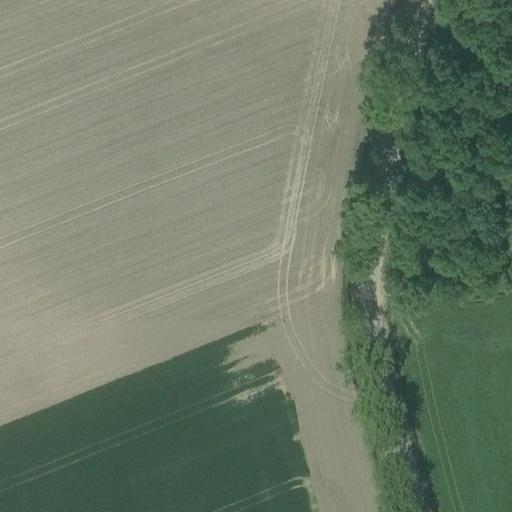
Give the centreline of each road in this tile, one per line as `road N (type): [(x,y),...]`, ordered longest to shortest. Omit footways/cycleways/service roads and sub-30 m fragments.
road 1 (unclassified): [(419,511),(385,382),(371,288),(374,222),(415,0)]
road 2 (track): [(511,270),(371,288)]
